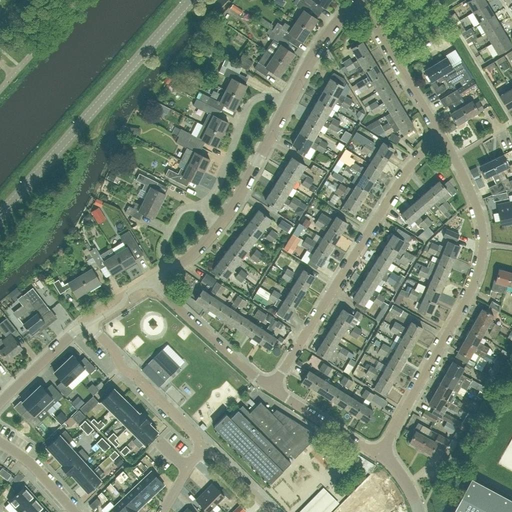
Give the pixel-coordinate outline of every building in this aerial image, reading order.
[(311,7),(300,0),(298,0),(295,5),(303,10),(295,21),(310,31),(317,20),(307,13),(311,7)] [(469,0),(465,2),(472,13),(487,4),(484,0),(469,0)] [(243,11),(233,4),(229,9),(239,16),(243,11)] [(478,23),(493,14),(487,4),(472,13),(478,23)] [(459,21),(454,13),(450,16),(454,24),(459,21)] [(493,14),(478,23),(484,34),(499,25),(493,14)] [(310,31),(295,21),(291,27),(284,23),(282,26),(277,22),(274,27),(259,17),(257,20),(269,28),(288,41),(292,35),(302,42),(310,31)] [(465,31),(460,24),(456,26),(461,33),(465,31)] [(499,25),(484,34),(490,44),(505,35),(499,25)] [(269,28),(266,32),(269,35),(268,37),(280,45),(273,56),(286,65),(294,54),(284,47),(288,41),(269,28)] [(471,42),(466,34),(462,36),(467,44),(471,42)] [(505,35),(490,44),(497,55),(511,46),(505,35)] [(356,61),(369,53),(362,42),(357,45),(354,40),(348,44),(357,60),(352,63),(350,59),(343,63),(345,67),(356,61)] [(477,52),(472,44),(468,47),(473,54),(477,52)] [(214,51),(205,46),(202,52),(208,56),(208,55),(211,56),(214,51)] [(273,56),(265,51),(253,68),(265,76),(269,69),(279,76),(286,65),(273,56)] [(364,71),(376,64),(369,53),(356,61),(345,67),(348,72),(360,64),(364,71)] [(252,62),(242,55),(236,64),(247,71),(252,62)] [(484,62),(479,55),(475,57),(480,65),(484,62)] [(505,60),(503,56),(495,61),(498,65),(505,60)] [(445,58),(434,64),(445,83),(453,78),(459,74),(465,83),(470,80),(459,62),(451,68),(445,58)] [(230,78),(224,90),(240,97),(246,85),(235,80),(238,73),(237,73),(240,68),(225,60),(219,72),(230,78)] [(509,68),(504,61),(499,65),(504,71),(509,68)] [(495,66),(493,63),(485,68),(487,71),(495,66)] [(382,74),(376,64),(364,71),(368,77),(355,85),(358,89),(369,82),(382,74)] [(445,83),(434,64),(424,70),(429,80),(428,81),(436,95),(445,90),(441,85),(437,87),(433,80),(437,78),(439,82),(443,79),(445,83)] [(377,92),(388,85),(382,74),(369,82),(358,89),(360,93),(373,85),(377,92)] [(330,79),(323,90),(350,105),(352,101),(339,94),(346,83),(343,79),(341,77),(337,83),(330,79)] [(472,80),(463,85),(467,91),(476,86),(472,80)] [(395,95),(388,85),(377,92),(383,102),(378,105),(375,102),(365,108),(367,112),(382,103),(395,95)] [(467,91),(463,85),(456,89),(460,96),(467,91)] [(234,109),(240,97),(224,90),(219,101),(202,93),(198,100),(220,110),(223,104),(234,109)] [(350,105),(323,90),(317,101),(331,109),(334,104),(338,106),(340,106),(347,110),(350,105)] [(451,92),(468,119),(482,110),(477,101),(473,104),(471,101),(465,104),(456,90),(451,92)] [(511,108),(511,94),(509,90),(498,96),(507,111),(511,108)] [(457,125),(468,119),(451,92),(439,100),(443,108),(451,103),(456,110),(450,114),(457,125)] [(390,113),(401,106),(395,95),(382,103),(367,112),(368,112),(369,112),(370,113),(373,114),(386,107),(390,113)] [(209,121),(206,127),(222,134),(227,122),(216,117),(220,110),(198,100),(195,106),(204,110),(201,117),(209,121)] [(317,101),(311,111),(337,126),(339,123),(327,116),(331,109),(317,101)] [(408,117),(401,106),(390,113),(384,117),(388,123),(381,127),(378,121),(366,129),(377,135),(395,125),(408,117)] [(311,111),(305,122),(318,130),(321,125),(327,128),(328,127),(339,133),(341,129),(337,127),(337,126),(311,111)] [(377,135),(378,135),(383,138),(393,131),(393,132),(399,129),(403,134),(415,128),(408,117),(395,125),(377,135)] [(305,122),(298,133),(325,148),(327,144),(320,140),(321,139),(315,136),(318,130),(305,122)] [(172,133),(202,147),(205,141),(216,146),(222,134),(206,127),(206,128),(202,126),(197,137),(175,126),(172,133)] [(346,131),(340,140),(347,144),(352,135),(346,131)] [(202,147),(172,133),(179,136),(176,143),(186,148),(180,160),(203,171),(209,159),(198,154),(202,147)] [(322,152),(325,148),(298,133),(292,144),(298,148),(296,151),(303,156),(309,146),(314,150),(315,148),(322,152)] [(399,137),(391,133),(388,139),(395,143),(399,137)] [(356,140),(387,160),(394,149),(383,142),(378,149),(359,137),(356,140)] [(369,163),(380,171),(387,160),(356,140),(356,141),(352,138),(349,142),(356,147),(357,145),(362,148),(361,149),(368,154),(367,156),(372,159),(369,163)] [(351,157),(356,149),(350,146),(346,154),(351,157)] [(501,155),(490,161),(498,176),(504,190),(505,190),(501,181),(506,179),(502,170),(509,166),(506,160),(504,161),(501,155)] [(291,157),(285,168),(298,176),(303,179),(311,184),(313,179),(301,172),(305,165),(291,157)] [(340,174),(347,163),(341,159),(334,170),(340,174)] [(197,184),(203,171),(180,160),(188,164),(185,170),(180,168),(178,174),(168,169),(164,176),(183,185),(187,178),(197,184)] [(130,164),(123,161),(120,167),(128,170),(130,164)] [(491,195),(504,190),(498,176),(490,161),(479,166),(482,171),(480,171),(484,179),(491,175),(495,184),(488,188),(491,195)] [(367,192),(374,181),(362,174),(357,171),(360,167),(353,162),(347,171),(356,176),(352,182),(367,192)] [(369,163),(366,169),(362,166),(360,167),(357,171),(362,174),(374,181),(380,171),(369,163)] [(322,170),(312,165),(309,170),(319,175),(322,170)] [(298,176),(285,168),(278,178),(292,187),(298,176)] [(144,199),(159,207),(165,194),(154,189),(157,182),(139,173),(136,180),(143,184),(141,189),(147,192),(144,199)] [(278,178),(272,189),(285,198),(292,187),(278,178)] [(303,179),(301,184),(308,188),(311,184),(303,179)] [(429,190),(447,210),(450,207),(445,201),(457,191),(448,181),(442,186),(438,181),(429,190)] [(360,202),(367,192),(352,182),(356,185),(352,190),(347,187),(346,188),(339,184),(337,187),(360,202)] [(354,213),(360,202),(337,187),(334,193),(346,201),(342,206),(354,213)] [(295,210),(298,205),(290,201),(285,198),(272,189),(265,200),(279,208),(282,202),(295,210)] [(419,198),(428,207),(433,203),(443,214),(447,210),(429,190),(419,198)] [(338,198),(334,195),(329,202),(334,205),(338,198)] [(293,197),(290,201),(298,205),(300,201),(293,197)] [(428,207),(419,198),(410,206),(418,215),(428,207)] [(159,207),(144,199),(138,211),(128,206),(124,213),(138,220),(142,213),(153,219),(159,207)] [(501,225),(511,222),(511,218),(509,205),(508,202),(497,204),(501,225)] [(410,206),(400,214),(408,224),(413,220),(417,225),(418,224),(424,230),(428,227),(422,220),(418,215),(410,206)] [(258,210),(250,220),(263,230),(271,220),(258,210)] [(317,220),(340,234),(347,223),(336,216),(333,220),(321,213),(317,220)] [(422,220),(428,227),(432,223),(426,217),(422,220)] [(322,238),(334,245),(340,234),(317,220),(316,219),(314,222),(327,230),(322,238)] [(256,240),(263,230),(250,220),(242,229),(256,240)] [(291,227),(281,220),(277,227),(287,233),(291,227)] [(235,239),(248,250),(256,240),(242,229),(235,239)] [(459,234),(446,229),(443,236),(455,242),(459,234)] [(111,248),(123,268),(135,261),(129,251),(137,246),(128,230),(119,236),(125,247),(115,253),(111,248)] [(272,230),(268,234),(275,239),(278,235),(272,230)] [(392,234),(385,245),(413,262),(417,254),(411,255),(399,247),(403,241),(406,243),(409,237),(400,232),(397,237),(392,234)] [(275,239),(268,234),(265,238),(271,243),(275,239)] [(301,239),(293,234),(283,249),(293,255),(295,252),(293,251),(301,239)] [(327,255),(334,245),(322,238),(318,245),(306,237),(304,241),(327,255)] [(235,239),(227,249),(241,259),(248,250),(235,239)] [(320,266),(327,255),(304,241),(301,245),(308,249),(307,251),(312,254),(309,259),(320,266)] [(426,245),(454,258),(459,246),(447,241),(445,247),(431,241),(431,243),(428,242),(426,245)] [(413,262),(385,245),(379,255),(390,262),(394,256),(406,264),(405,265),(409,269),(413,262)] [(438,264),(449,269),(454,258),(426,245),(426,246),(429,247),(427,252),(440,257),(438,264)] [(99,268),(89,251),(87,248),(82,251),(87,260),(85,260),(90,268),(79,275),(88,290),(99,283),(93,272),(99,268)] [(89,251),(99,268),(105,265),(112,275),(123,268),(111,248),(99,255),(95,248),(89,251)] [(220,259),(233,269),(241,259),(227,249),(220,259)] [(256,249),(253,253),(260,258),(263,254),(256,249)] [(260,258),(253,253),(249,258),(256,263),(260,258)] [(379,255),(372,266),(400,284),(404,277),(399,274),(398,277),(386,269),(390,262),(379,255)] [(233,269),(220,259),(212,269),(225,279),(233,269)] [(318,265),(309,259),(306,263),(315,269),(318,265)] [(433,275),(445,280),(449,269),(438,264),(435,270),(429,268),(429,269),(421,266),(419,270),(427,273),(433,275)] [(372,266),(366,276),(377,283),(380,278),(392,286),(395,292),(400,284),(372,266)] [(287,268),(284,273),(291,277),(294,273),(287,268)] [(238,273),(244,278),(247,274),(241,269),(238,273)] [(296,280),(307,287),(314,276),(303,269),(296,280)] [(506,285),(509,272),(498,269),(495,280),(492,280),(489,290),(493,291),(504,294),(506,285)] [(419,270),(417,275),(425,278),(427,273),(419,270)] [(241,283),(244,278),(238,273),(234,278),(241,283)] [(291,277),(284,273),(281,277),(288,282),(291,277)] [(207,274),(202,281),(212,288),(217,281),(207,274)] [(88,290),(79,275),(67,282),(67,283),(61,286),(57,279),(52,282),(58,293),(70,286),(76,297),(88,290)] [(440,292),(445,280),(433,275),(428,287),(440,292)] [(366,276),(359,287),(387,305),(388,305),(382,301),(385,296),(373,289),(377,283),(366,276)] [(289,291),(300,298),(307,287),(296,280),(289,291)] [(216,292),(220,285),(216,282),(208,293),(202,289),(195,300),(206,307),(213,296),(216,292)] [(220,285),(216,292),(220,295),(224,288),(220,285)] [(383,312),(387,305),(359,287),(352,298),(358,301),(354,306),(363,312),(366,307),(363,305),(367,298),(379,306),(378,307),(383,312)] [(423,298),(435,303),(440,292),(428,287),(423,298)] [(23,305),(27,311),(39,325),(43,321),(40,317),(49,309),(31,288),(22,295),(27,302),(23,305)] [(410,292),(417,296),(419,291),(412,288),(411,288),(410,292)] [(398,294),(415,301),(417,296),(410,292),(409,293),(401,289),(398,294)] [(273,290),(271,294),(278,298),(280,294),(273,290)] [(289,291),(283,301),(294,308),(300,298),(289,291)] [(278,298),(271,294),(268,298),(275,303),(274,305),(278,308),(276,312),(287,319),(294,308),(283,301),(278,298)] [(223,303),(213,296),(206,307),(216,314),(223,303)] [(237,305),(241,299),(237,296),(233,303),(237,305)] [(430,315),(435,303),(423,298),(418,310),(430,315)] [(246,302),(241,299),(237,305),(242,309),(246,302)] [(501,306),(491,301),(488,306),(499,312),(501,306)] [(223,303),(216,314),(226,321),(234,310),(223,303)] [(403,310),(392,305),(389,311),(399,316),(403,310)] [(258,319),(262,312),(258,309),(253,316),(258,319)] [(335,319),(346,326),(353,315),(342,309),(335,319)] [(475,320),(487,327),(491,329),(497,333),(500,328),(489,321),(493,316),(481,309),(475,320)] [(226,321),(237,328),(244,317),(234,310),(226,321)] [(39,325),(27,311),(18,318),(29,333),(30,332),(31,334),(39,328),(37,326),(39,325)] [(262,312),(258,319),(262,322),(267,315),(262,312)] [(353,315),(346,326),(352,330),(354,326),(358,319),(353,315)] [(244,317),(237,328),(247,335),(254,324),(244,317)] [(19,333),(6,318),(0,322),(0,330),(6,337),(2,341),(5,345),(0,349),(0,351),(7,359),(21,348),(13,339),(13,338),(19,333)] [(265,330),(258,341),(268,348),(276,337),(269,333),(277,322),(272,319),(270,323),(265,330)] [(340,337),(346,326),(335,319),(329,330),(340,337)] [(481,337),(487,327),(475,320),(469,331),(481,337)] [(395,321),(392,326),(416,339),(422,328),(411,322),(407,328),(395,321)] [(247,335),(258,341),(265,330),(254,324),(247,335)] [(352,330),(359,334),(361,330),(354,326),(352,330)] [(398,343),(410,350),(416,339),(392,326),(389,330),(402,337),(398,343)] [(497,333),(491,329),(488,334),(495,338),(497,333)] [(329,330),(322,341),(351,358),(353,355),(335,344),(340,337),(329,330)] [(359,334),(352,330),(349,335),(356,339),(359,334)] [(469,331),(463,341),(490,356),(489,355),(491,351),(489,348),(478,342),(481,337),(469,331)] [(351,358),(322,341),(315,351),(326,358),(330,352),(342,360),(345,355),(351,359),(351,358)] [(487,361),(490,356),(463,341),(457,352),(469,358),(472,353),(487,361)] [(404,361),(410,350),(398,343),(394,350),(382,343),(380,347),(404,361)] [(398,372),(404,361),(380,347),(377,352),(389,359),(386,365),(398,372)] [(161,349),(141,370),(158,387),(179,366),(161,349)] [(507,353),(501,349),(495,359),(501,362),(507,353)] [(62,363),(75,376),(83,368),(89,374),(95,368),(84,357),(78,362),(71,355),(62,363)] [(500,365),(494,361),(487,374),(493,377),(500,365)] [(452,362),(446,373),(457,379),(463,369),(452,362)] [(62,381),(56,387),(65,396),(72,390),(66,384),(75,376),(62,363),(53,372),(62,381)] [(322,373),(326,365),(322,363),(318,370),(322,373)] [(391,383),(398,372),(386,365),(382,372),(377,369),(377,370),(366,364),(364,367),(391,383)] [(331,368),(326,365),(322,373),(327,376),(331,368)] [(385,394),(391,383),(364,367),(364,369),(359,366),(357,370),(376,381),(373,387),(385,394)] [(479,378),(483,372),(473,367),(469,373),(479,378)] [(312,388),(319,377),(308,370),(301,381),(312,388)] [(446,373),(440,383),(451,390),(452,389),(457,392),(460,387),(465,390),(468,385),(463,382),(457,379),(446,373)] [(343,386),(348,378),(343,376),(339,383),(343,386)] [(330,383),(319,377),(312,388),(323,395),(330,383)] [(466,377),(463,382),(468,385),(471,380),(466,377)] [(348,378),(343,386),(348,388),(352,381),(348,378)] [(333,401),(340,390),(330,383),(323,395),(333,401)] [(440,383),(434,393),(456,406),(459,401),(449,395),(451,390),(440,383)] [(39,385),(30,393),(43,406),(52,398),(39,385)] [(101,401),(109,409),(122,397),(113,388),(101,401)] [(360,396),(364,399),(369,391),(365,388),(360,396)] [(344,408),(351,397),(340,390),(333,401),(344,408)] [(373,394),(369,391),(364,399),(368,401),(373,394)] [(43,406),(30,393),(21,402),(27,409),(20,415),(33,428),(40,421),(34,415),(43,406)] [(434,393),(428,404),(435,408),(432,413),(462,431),(465,425),(440,411),(443,405),(456,413),(459,407),(456,406),(434,393)] [(92,396),(79,409),(85,414),(98,402),(92,396)] [(130,405),(122,397),(109,409),(118,418),(130,405)] [(344,408),(354,415),(362,403),(351,397),(344,408)] [(268,482),(269,483),(290,462),(286,458),(312,432),(275,409),(271,413),(260,401),(249,412),(242,405),(230,417),(226,413),(214,426),(214,427),(215,427),(217,429),(214,431),(217,434),(219,431),(225,437),(225,438),(225,439),(226,438),(231,443),(228,445),(231,448),(234,446),(242,454),(239,456),(242,459),(244,457),(253,465),(250,467),(253,470),(255,468),(264,476),(261,478),(264,481),(266,479),(269,481),(268,482)] [(362,403),(354,415),(365,422),(373,410),(362,403)] [(126,427),(140,413),(140,412),(139,413),(130,405),(118,418),(126,427)] [(65,410),(57,418),(63,425),(72,417),(65,410)] [(437,417),(425,410),(421,416),(433,423),(437,417)] [(126,427),(135,435),(149,421),(140,413),(126,427)] [(94,426),(99,431),(105,425),(100,420),(97,423),(94,426)] [(83,431),(89,425),(85,421),(79,426),(83,431)] [(149,421),(135,435),(144,444),(156,431),(148,423),(149,421)] [(419,449),(430,430),(417,423),(412,432),(414,433),(409,443),(419,449)] [(83,431),(88,435),(93,429),(89,425),(83,431)] [(462,433),(456,429),(451,438),(457,441),(462,433)] [(448,440),(430,430),(419,449),(430,455),(435,445),(443,449),(448,440)] [(112,444),(115,441),(118,438),(113,433),(107,439),(112,444)] [(46,447),(54,456),(67,444),(59,435),(46,447)] [(100,448),(106,442),(101,438),(96,443),(100,448)] [(100,448),(104,452),(110,446),(106,442),(100,448)] [(61,466),(75,453),(67,444),(54,456),(62,465),(60,466),(61,466)] [(130,450),(126,446),(120,451),(124,456),(130,450)] [(114,451),(109,456),(113,461),(119,455),(114,451)] [(61,466),(69,475),(84,462),(75,453),(61,466)] [(374,466),(356,454),(351,462),(369,474),(374,466)] [(70,474),(79,483),(92,471),(84,462),(69,475),(70,474)] [(141,472),(136,467),(133,471),(138,476),(141,472)] [(100,480),(92,471),(79,483),(87,492),(100,480)] [(122,471),(119,475),(124,480),(128,477),(122,471)] [(150,471),(141,480),(154,493),(163,484),(150,471)] [(511,511),(511,496),(464,471),(455,488),(463,493),(452,511),(511,511)] [(119,475),(115,478),(121,483),(124,480),(119,475)] [(347,506),(341,511),(391,511),(398,506),(370,478),(345,503),(347,506)] [(132,488),(144,502),(154,493),(141,480),(132,488)] [(211,483),(203,491),(215,504),(223,495),(228,500),(233,496),(224,487),(220,492),(211,483)] [(115,489),(110,484),(107,487),(112,493),(115,489)] [(18,511),(35,497),(25,486),(9,501),(18,511)] [(135,511),(144,502),(132,488),(122,497),(135,511)] [(328,511),(338,503),(324,489),(300,511),(328,511)] [(214,511),(211,508),(215,504),(203,491),(194,500),(205,511),(204,511),(214,511)] [(106,498),(101,492),(98,496),(103,501),(106,498)] [(18,511),(40,511),(45,508),(35,497),(18,511)] [(113,506),(118,511),(136,511),(135,511),(122,497),(113,506)] [(100,502),(97,498),(89,506),(93,509),(100,502)]
